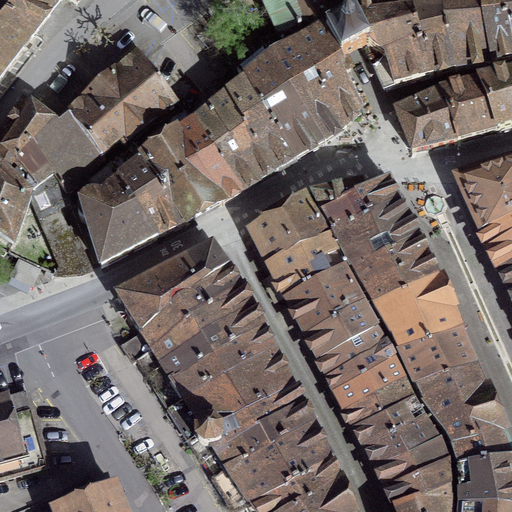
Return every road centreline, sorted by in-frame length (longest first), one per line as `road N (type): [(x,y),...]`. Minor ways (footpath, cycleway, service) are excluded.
road 1 (residential): [(220,234),(304,374),(373,511)]
road 2 (residential): [(220,234),(345,171),(418,171),(511,154)]
road 3 (residential): [(26,320),(146,511)]
road 4 (primary): [(26,320),(207,240)]
road 5 (tertiary): [(0,113),(107,0)]
